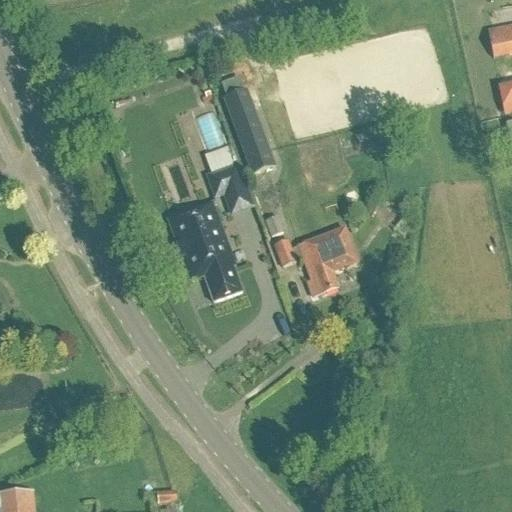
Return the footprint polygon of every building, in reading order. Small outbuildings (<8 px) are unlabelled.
[(493,61),(511,56),(511,29),(488,34),(493,61)] [(275,170),(247,93),(223,102),(251,179),(275,170)] [(205,179),(214,204),(224,200),(231,221),(254,212),(238,167),(205,179)] [(184,216),(167,222),(177,249),(181,247),(185,258),(181,260),(191,285),(194,284),(193,282),(204,278),(214,306),(243,295),(233,270),(236,269),(212,205),(196,212),(197,214),(185,219),(184,216)] [(266,225),(267,229),(272,240),(283,236),(278,220),(266,225)] [(346,234),(299,250),(292,253),(288,244),(274,250),(282,271),(303,262),(311,285),(308,287),(313,301),(338,292),(333,277),(358,268),(346,234)] [(0,511),(35,511),(33,495),(0,498),(0,511)] [(158,511),(158,508),(178,507),(177,495),(143,497),(144,505),(149,507),(150,511),(158,511)]
